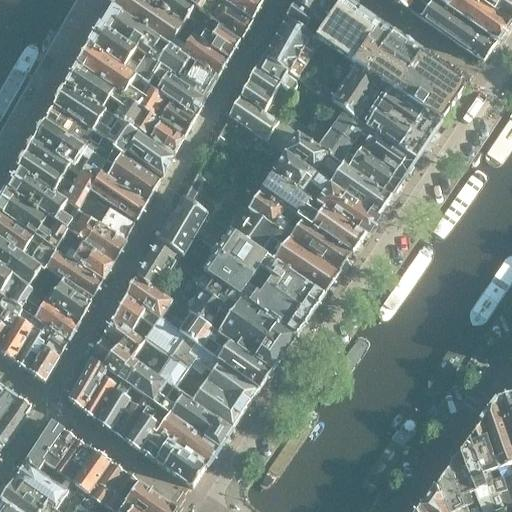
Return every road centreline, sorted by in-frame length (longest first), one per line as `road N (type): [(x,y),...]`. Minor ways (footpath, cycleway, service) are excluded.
road 1 (residential): [(0,481),(281,0)]
road 2 (residential): [(511,57),(204,511)]
road 3 (residential): [(0,163),(91,0)]
road 4 (residential): [(395,511),(488,376)]
